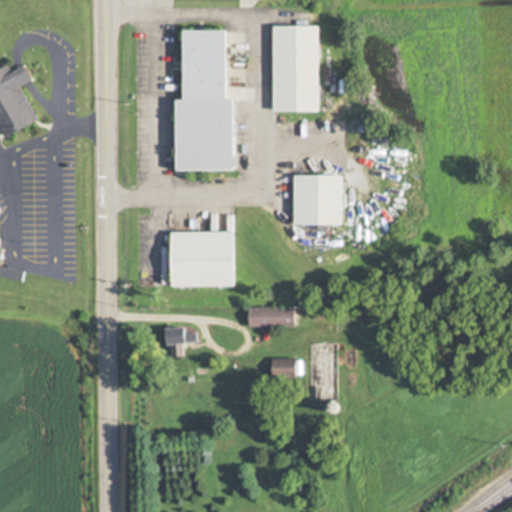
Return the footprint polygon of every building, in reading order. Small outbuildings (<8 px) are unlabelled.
[(277,113),(324,113),(324,27),(277,27),(277,113)] [(239,100),(232,100),(232,31),(190,31),(190,101),(183,101),(183,172),(239,172),(239,100)] [(0,72),(0,123),(9,140),(43,122),(25,88),(38,81),(30,65),(16,73),(12,66),(0,72)] [(299,225),(347,225),(347,176),(299,176),(299,225)] [(241,231),(176,232),(177,288),(241,287),(241,231)] [(252,326),(301,326),(301,307),(252,307),(252,326)] [(199,329),(173,328),(172,357),(183,357),(184,343),(198,344),(199,329)] [(301,358),(274,358),(274,379),(301,379),(301,358)]
